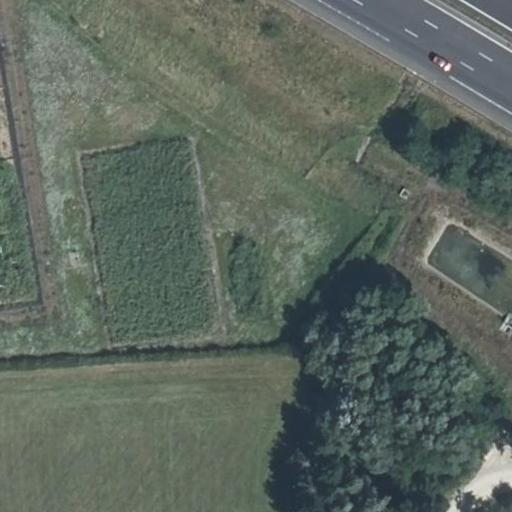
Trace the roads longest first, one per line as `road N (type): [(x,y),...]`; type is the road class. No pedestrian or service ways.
road 1 (track): [(511,235),(430,185),(396,256),(397,283),(440,322)]
road 2 (motorway): [(376,0),(511,78)]
